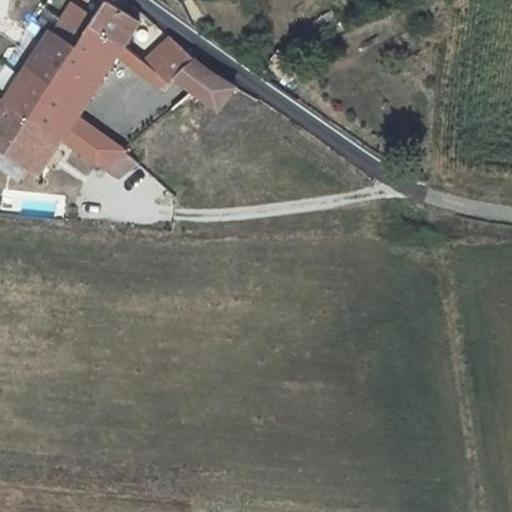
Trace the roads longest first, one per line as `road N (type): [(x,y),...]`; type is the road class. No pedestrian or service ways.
road 1 (unclassified): [(401,186),(283,212),(187,218),(98,215),(0,193)]
road 2 (unclassified): [(401,186),(139,0)]
